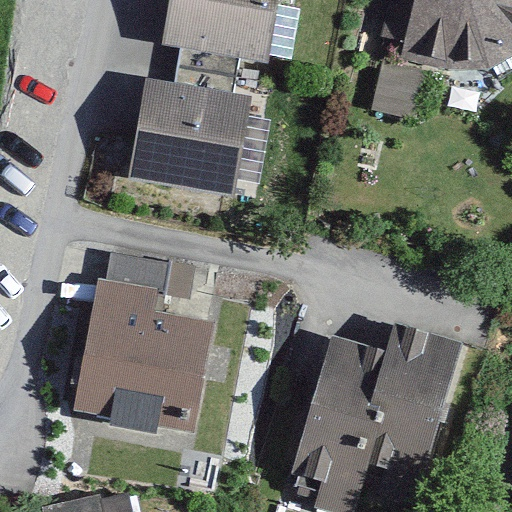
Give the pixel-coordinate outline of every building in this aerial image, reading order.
[(258,0),(155,0),(148,53),(249,67),(258,0)] [(511,55),(511,0),(379,0),(367,43),(395,51),(391,66),(441,80),(475,78),(511,55)] [(228,103),(129,86),(110,198),(209,215),(228,103)] [(184,276),(100,262),(96,287),(82,285),(60,415),(95,421),(93,433),(138,441),(140,430),(178,437),(198,323),(177,320),(184,276)] [(360,354),(315,342),(275,482),(302,489),(296,511),(299,511),(335,511),(341,492),(396,508),(441,350),(367,329),(360,354)]
